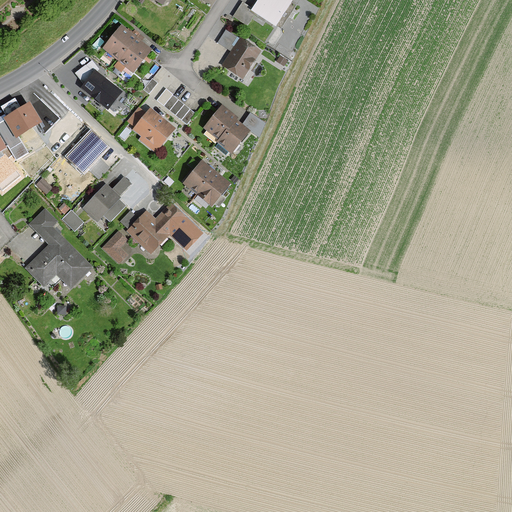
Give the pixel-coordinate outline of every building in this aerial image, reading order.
[(151,0),(162,9),(168,0),(151,0)] [(291,4),(284,0),(257,0),(249,13),(274,30),(291,4)] [(121,26),(102,50),(119,63),(138,40),(121,26)] [(241,84),(261,51),(236,37),(217,70),(241,84)] [(153,53),(138,40),(119,63),(134,76),(153,53)] [(122,92),(95,70),(81,88),(108,109),(122,92)] [(195,113),(167,91),(156,105),(184,127),(195,113)] [(16,95),(1,102),(4,109),(19,103),(16,95)] [(17,140),(41,125),(44,123),(30,101),(21,107),(7,115),(6,116),(4,114),(0,115),(0,156),(20,144),(17,140)] [(218,140),(233,121),(237,116),(222,104),(203,128),(218,140)] [(151,108),(133,130),(144,139),(140,143),(156,155),(177,129),(151,108)] [(265,122),(249,114),(242,128),(258,136),(265,122)] [(228,157),(248,133),(233,121),(218,140),(213,145),(228,157)] [(108,150),(90,132),(69,154),(88,172),(99,160),(108,150)] [(111,169),(99,160),(88,172),(100,182),(111,169)] [(199,196),(218,173),(202,160),(183,183),(199,196)] [(232,184),(218,173),(199,196),(213,207),(232,184)] [(132,185),(123,178),(112,190),(105,184),(81,211),(96,225),(132,185)] [(168,238),(186,219),(172,205),(153,225),(142,214),(123,234),(153,262),(172,242),(168,238)] [(47,241),(24,264),(47,285),(57,274),(69,285),(91,262),(53,226),(59,220),(46,207),(30,224),(47,241)] [(63,217),(76,229),(85,220),(72,208),(63,217)] [(99,250),(118,267),(128,257),(122,252),(129,245),(115,232),(99,250)]
